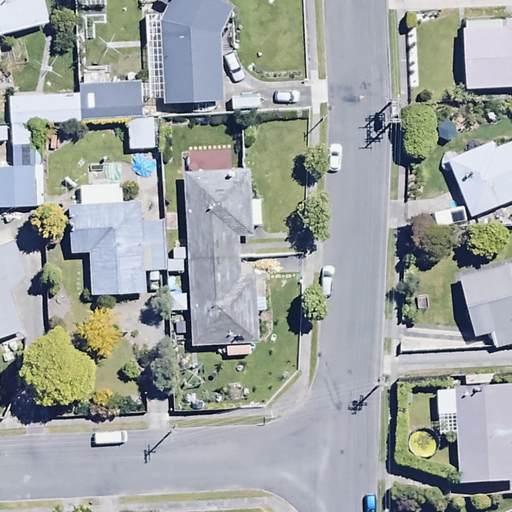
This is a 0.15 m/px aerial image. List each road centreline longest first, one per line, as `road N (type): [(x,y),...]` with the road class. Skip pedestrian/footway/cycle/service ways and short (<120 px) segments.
road 1 (residential): [(346,0),(351,85),(338,467)]
road 2 (residential): [(338,467),(0,477)]
